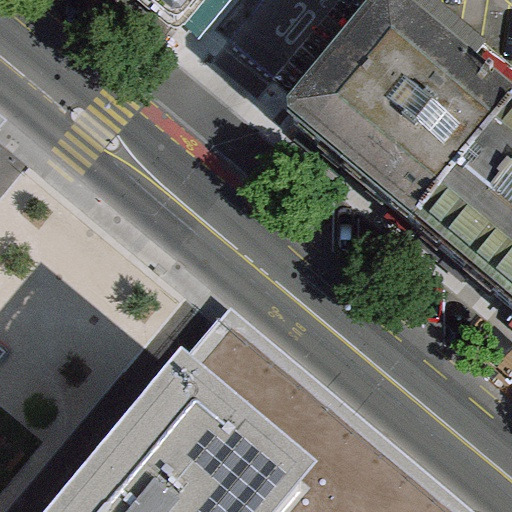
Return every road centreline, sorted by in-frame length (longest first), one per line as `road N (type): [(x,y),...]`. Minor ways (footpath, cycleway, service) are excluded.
road 1 (tertiary): [(511,456),(169,161)]
road 2 (tertiary): [(169,161),(0,22)]
road 3 (residential): [(304,0),(169,161)]
road 4 (unknown): [(0,265),(133,397)]
